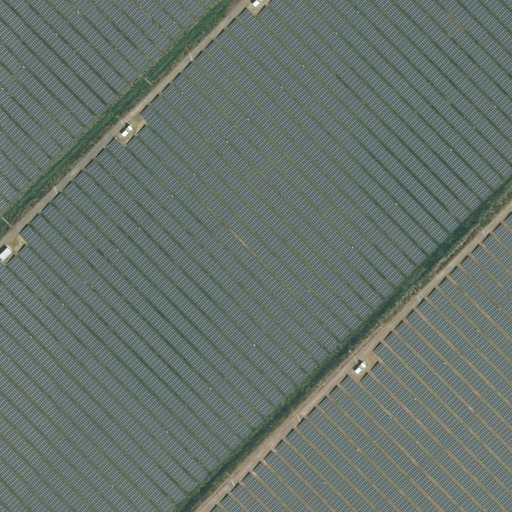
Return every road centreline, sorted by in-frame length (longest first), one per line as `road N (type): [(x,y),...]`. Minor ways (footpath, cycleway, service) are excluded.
road 1 (track): [(511,204),(201,511)]
road 2 (track): [(0,243),(244,0)]
